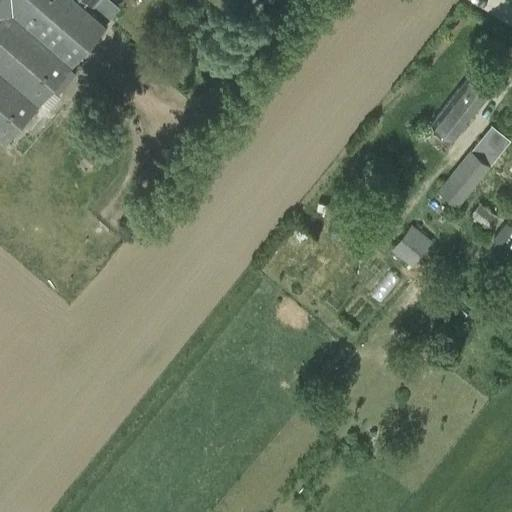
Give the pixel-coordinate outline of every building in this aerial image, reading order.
[(0,0),(0,138),(4,141),(106,23),(90,9),(97,0),(0,0)] [(491,88),(470,72),(432,121),(452,138),(491,88)] [(511,139),(480,115),(440,167),(449,175),(438,190),(457,207),(469,191),(511,139)] [(479,201),(468,216),(485,229),(496,215),(479,201)] [(411,265),(431,241),(410,225),(390,249),(411,265)]
